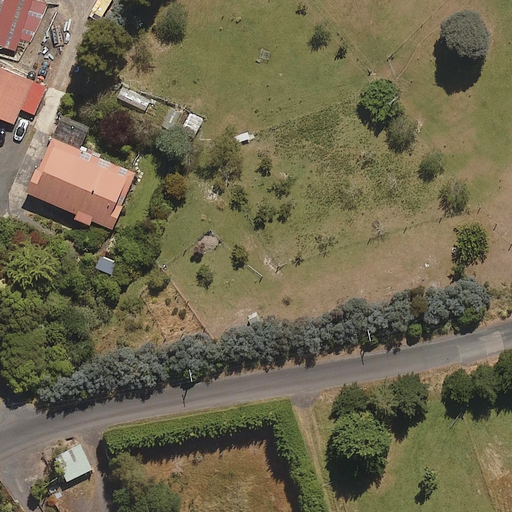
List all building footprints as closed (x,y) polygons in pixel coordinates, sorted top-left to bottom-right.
[(32,0),(0,0),(0,44),(14,50),(32,0)] [(49,87),(0,65),(0,117),(16,124),(23,109),(36,115),(49,87)] [(90,226),(92,222),(110,229),(134,175),(52,139),(29,194),(78,215),(76,220),(90,226)] [(121,264),(102,256),(97,268),(116,275),(121,264)] [(92,471),(81,448),(55,460),(66,484),(92,471)]
